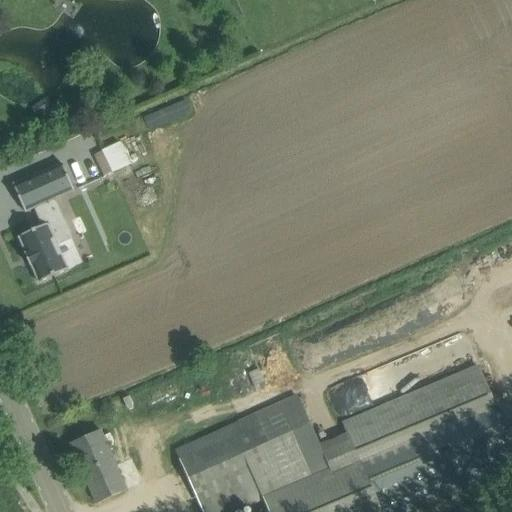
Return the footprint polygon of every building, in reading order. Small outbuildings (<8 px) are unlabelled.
[(102,151),(93,155),(104,177),(113,173),(102,151)] [(62,164),(13,185),(25,213),(35,208),(54,200),(74,191),(62,164)] [(43,227),(19,237),(26,255),(25,255),(30,266),(31,266),(39,283),(68,270),(57,245),(71,239),(54,200),(35,208),(43,227)] [(462,279),(296,340),(307,371),(474,311),(462,279)] [(297,397),(176,452),(203,511),(234,511),(262,500),(265,499),(270,511),(407,511),(511,468),(511,458),(475,367),(343,424),(351,443),(360,463),(330,476),(327,470),(330,469),(297,397)] [(127,491),(116,466),(100,431),(70,444),(97,504),(127,491)]
